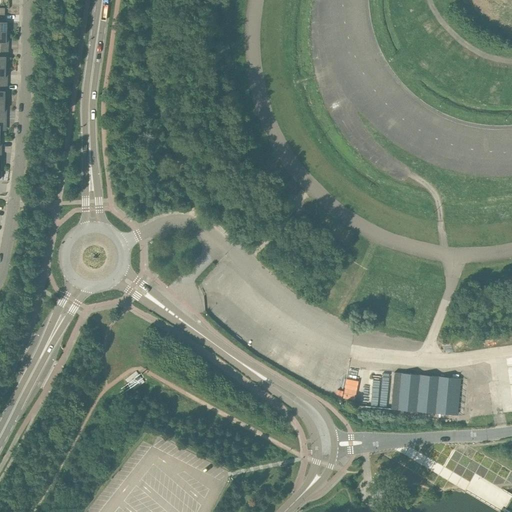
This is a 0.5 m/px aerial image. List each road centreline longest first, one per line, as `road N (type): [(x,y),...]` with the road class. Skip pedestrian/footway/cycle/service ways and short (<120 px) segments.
road 1 (residential): [(29,0),(20,159),(0,279)]
road 2 (secondary): [(92,228),(89,98),(103,0)]
road 3 (secondary): [(0,441),(80,284)]
road 4 (unclassified): [(350,443),(511,430)]
road 5 (unclassified): [(235,359),(118,273)]
road 6 (unclassified): [(333,443),(329,422),(312,402),(235,359)]
road 7 (unclassified): [(235,359),(298,410),(316,444)]
